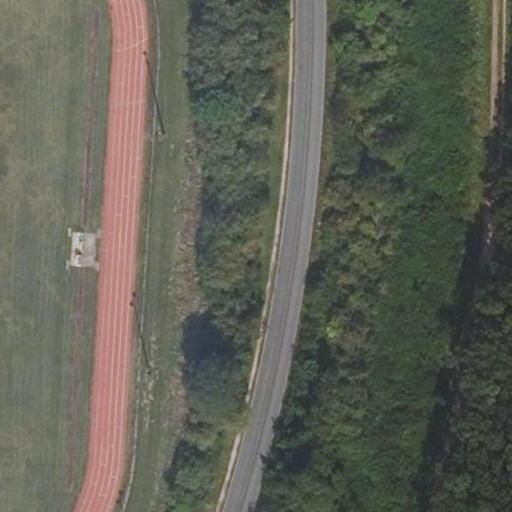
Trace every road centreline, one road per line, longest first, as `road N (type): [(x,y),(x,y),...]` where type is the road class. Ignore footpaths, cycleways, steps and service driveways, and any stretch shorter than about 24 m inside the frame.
road 1 (unclassified): [(234,511),(290,263),(310,0)]
road 2 (track): [(500,0),(489,269),(435,511)]
